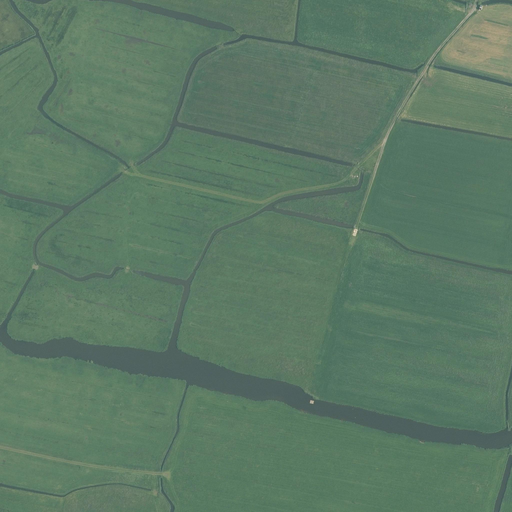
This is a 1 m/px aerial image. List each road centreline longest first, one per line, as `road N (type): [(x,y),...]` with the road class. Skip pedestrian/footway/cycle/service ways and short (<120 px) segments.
road 1 (track): [(385,137),(348,177),(260,201),(114,166)]
road 2 (track): [(476,0),(396,115),(350,246)]
road 3 (track): [(0,446),(168,474),(177,511)]
